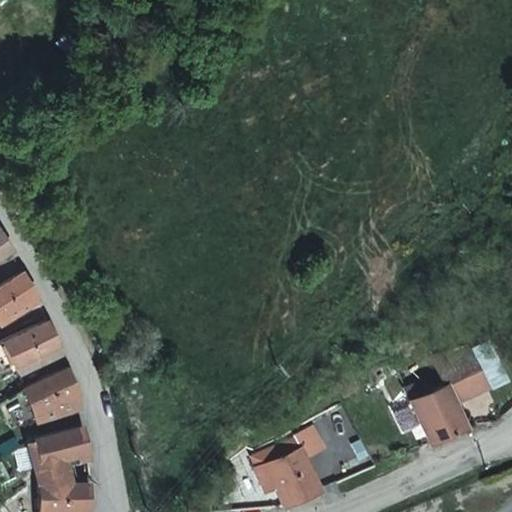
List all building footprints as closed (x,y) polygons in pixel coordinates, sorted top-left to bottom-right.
[(0,258),(13,250),(0,230),(0,258)] [(38,293),(25,272),(0,286),(0,325),(41,301),(38,293)] [(58,343),(48,320),(1,341),(11,364),(23,359),(24,363),(50,351),(48,347),(58,343)] [(0,368),(11,364),(1,341),(0,341),(0,368)] [(442,381),(473,366),(469,357),(438,372),(442,381)] [(428,442),(462,426),(454,408),(486,394),(473,366),(442,381),(444,386),(448,395),(432,402),(428,393),(409,401),(428,442)] [(72,392),(66,367),(19,379),(24,404),(36,401),(37,406),(64,400),(63,394),(72,392)] [(81,425),(32,436),(38,461),(36,481),(69,482),(70,454),(87,450),(81,425)] [(283,508),(319,492),(304,459),(320,451),(311,431),(296,438),(300,449),(295,452),(290,442),(267,452),(271,462),(255,469),(264,492),(274,487),(283,508)] [(69,482),(36,481),(35,511),(75,511),(76,507),(87,506),(87,482),(69,482)]
